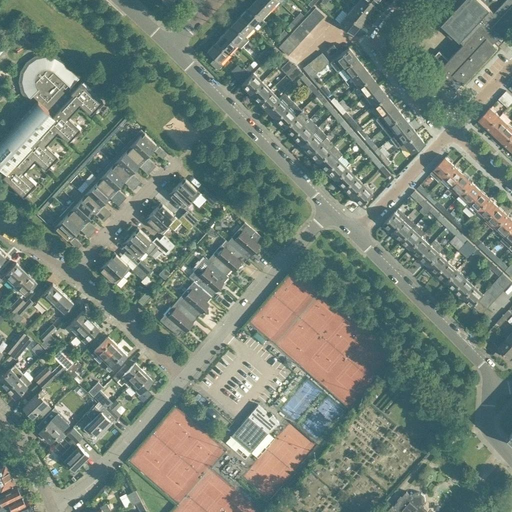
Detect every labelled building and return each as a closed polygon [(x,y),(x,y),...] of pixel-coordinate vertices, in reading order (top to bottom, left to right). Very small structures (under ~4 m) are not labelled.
[(269,9),(259,0),(254,0),(249,6),(261,18),(261,17),(269,9)] [(259,0),(269,9),(277,0),(259,0)] [(375,6),(368,0),(351,0),(350,1),(355,5),(368,15),(375,6)] [(439,51),(426,64),(435,73),(434,74),(441,81),(442,81),(447,86),(448,85),(455,92),(464,83),(499,46),(493,42),(502,33),(507,37),(511,31),(511,0),(462,0),(442,22),(445,24),(464,42),(460,47),(457,45),(454,48),(457,50),(448,59),(439,51)] [(368,15),(355,5),(347,14),(360,24),(368,15)] [(261,18),(249,6),(241,15),(253,27),(253,26),(258,30),(262,26),(262,25),(266,21),(261,17),(261,18)] [(324,15),(315,7),(311,11),(320,20),(324,15)] [(316,24),(320,20),(311,11),(307,16),(316,24)] [(299,20),(304,15),(300,12),(296,17),(299,20)] [(360,24),(347,14),(340,24),(352,34),(360,24)] [(253,27),(241,15),(232,24),(244,35),(245,35),(253,27)] [(316,24),(307,16),(303,20),(312,29),(316,24)] [(296,17),(291,22),(294,25),(299,20),(296,17)] [(29,19),(23,37),(31,39),(36,22),(29,19)] [(312,29),(303,20),(299,25),(308,33),(312,29)] [(249,39),(245,35),(244,35),(232,24),(224,33),(236,44),(241,48),(249,39)] [(304,37),(308,33),(299,25),(295,29),(304,37)] [(283,38),(288,32),(284,29),(279,35),(283,38)] [(300,42),(304,37),(295,29),(291,33),(300,42)] [(228,53),(236,44),(224,33),(216,42),(228,53)] [(295,46),(300,42),(291,33),(286,38),(295,46)] [(295,46),(286,38),(282,42),(291,51),(295,46)] [(228,53),(216,42),(208,50),(215,57),(210,62),(218,69),(223,64),(220,62),(228,53)] [(291,51),(282,42),(278,47),(287,55),(291,51)] [(333,44),(326,50),(330,55),(337,49),(333,44)] [(266,55),(271,50),(267,47),(262,52),(266,55)] [(343,67),(356,57),(348,47),(335,57),(330,61),(338,72),(343,67)] [(282,61),(286,57),(278,51),(276,56),(282,61)] [(329,62),(322,52),(317,56),(324,66),(329,62)] [(0,168),(6,173),(2,177),(24,197),(30,189),(35,184),(36,183),(24,172),(35,159),(46,169),(53,162),(58,157),(58,156),(46,145),(58,132),(68,142),(75,134),(80,129),(80,128),(68,117),(80,105),(90,114),(102,102),(103,101),(82,81),(77,86),(75,83),(79,79),(81,75),(65,60),(64,60),(64,59),(63,59),(63,58),(62,58),(61,57),(60,57),(60,56),(59,56),(58,56),(58,55),(57,55),(56,55),(56,54),(55,54),(54,54),(53,54),(52,54),(52,53),(51,53),(50,53),(49,53),(48,53),(47,53),(46,53),(45,53),(44,53),(43,53),(42,53),(41,53),(40,53),(40,54),(39,54),(38,54),(37,54),(36,55),(35,55),(34,55),(34,56),(33,56),(32,56),(32,57),(31,57),(30,58),(29,58),(29,59),(28,59),(28,60),(27,60),(27,61),(26,61),(26,62),(25,62),(25,63),(24,63),(24,64),(23,65),(23,66),(22,66),(22,67),(21,68),(21,69),(21,70),(20,70),(20,71),(20,72),(19,73),(19,74),(19,75),(19,76),(19,77),(18,77),(18,78),(18,79),(18,80),(18,81),(18,82),(18,83),(18,84),(19,84),(19,85),(19,86),(19,87),(19,88),(19,89),(20,89),(20,90),(20,91),(21,92),(21,93),(22,94),(22,95),(23,95),(23,96),(23,97),(24,97),(24,98),(25,98),(25,99),(26,99),(26,100),(27,100),(27,101),(30,98),(32,96),(38,101),(0,140),(0,168)] [(324,66),(317,56),(312,60),(320,69),(324,66)] [(351,77),(364,66),(356,57),(343,67),(351,77)] [(292,68),(296,64),(295,64),(289,59),(281,68),(286,74),(292,68)] [(320,69),(312,60),(308,64),(315,73),(320,69)] [(248,72),(254,67),(250,64),(246,69),(245,69),(248,72)] [(302,71),(300,69),(296,64),(292,68),(286,74),(292,80),(302,71)] [(315,73),(308,64),(303,68),(310,77),(315,73)] [(358,86),(371,76),(364,66),(351,77),(358,86)] [(240,81),(248,72),(245,69),(246,69),(244,67),(235,75),(240,81)] [(250,93),(262,81),(253,72),(241,84),(250,93)] [(366,96),(379,85),(371,76),(358,86),(366,96)] [(319,78),(315,81),(320,87),(323,84),(319,78)] [(259,101),(270,90),(262,81),(250,93),(259,101)] [(373,105),(386,95),(379,85),(366,96),(373,105)] [(267,110),(279,98),(270,90),(259,101),(267,110)] [(503,94),(502,95),(503,95),(511,103),(511,102),(511,95),(506,90),(503,94)] [(279,98),(267,110),(276,118),(287,107),(293,101),(284,93),(279,98)] [(381,114),(394,104),(386,95),(373,105),(381,114)] [(334,97),(331,100),(335,105),(339,102),(334,97)] [(287,107),(276,118),(284,127),(296,115),(301,110),(302,110),(293,101),(287,107)] [(381,114),(375,119),(382,128),(401,113),(394,104),(381,114)] [(488,128),(499,116),(490,107),(479,119),(488,128)] [(296,115),(284,127),(293,136),(310,119),(301,110),(296,115)] [(401,113),(382,128),(390,138),(409,123),(401,113)] [(351,123),(355,120),(350,115),(346,118),(351,123)] [(122,126),(129,118),(127,116),(119,124),(122,126)] [(508,124),(499,116),(488,128),(497,136),(508,124)] [(301,144),(319,127),(310,118),(310,119),(293,136),(301,144)] [(397,147),(403,142),(416,132),(409,123),(390,138),(397,147)] [(114,134),(122,126),(119,124),(112,132),(114,134)] [(511,137),(511,127),(508,124),(497,136),(506,144),(511,137)] [(327,136),(319,127),(301,144),(309,153),(326,137),(327,136)] [(157,145),(141,129),(134,137),(150,153),(157,145)] [(107,142),(114,134),(112,132),(105,139),(107,142)] [(424,142),(416,132),(403,142),(411,152),(424,142)] [(366,133),(362,137),(367,142),(371,139),(366,133)] [(150,153),(134,137),(126,145),(142,161),(150,153)] [(334,146),(326,137),(309,153),(318,162),(334,146)] [(100,150),(107,142),(105,139),(97,147),(100,150)] [(142,161),(126,145),(119,153),(135,168),(142,161)] [(334,146),(318,162),(326,170),(342,155),(343,154),(334,146)] [(92,158),(100,150),(97,147),(90,155),(92,158)] [(135,168),(119,153),(112,161),(128,176),(135,168)] [(85,166),(92,158),(90,155),(82,163),(85,166)] [(335,179),(347,167),(350,164),(342,155),(326,170),(335,179)] [(443,177),(456,164),(446,155),(434,168),(430,172),(440,181),(443,177)] [(128,176),(112,161),(104,169),(120,184),(128,176)] [(78,173),(85,166),(82,163),(75,171),(78,173)] [(452,185),(464,172),(456,164),(443,177),(452,185)] [(343,187),(355,176),(347,167),(335,179),(343,187)] [(120,184),(104,169),(97,177),(113,192),(120,184)] [(70,181),(78,173),(75,171),(68,179),(70,181)] [(461,194),(473,181),(464,172),(452,185),(461,193),(461,194)] [(352,196),(364,184),(355,176),(343,187),(352,196)] [(113,192),(97,177),(89,185),(105,200),(113,192)] [(200,193),(184,177),(176,185),(193,201),(200,193)] [(63,189),(70,181),(68,179),(60,187),(63,189)] [(466,206),(482,189),(473,181),(461,194),(461,193),(457,197),(466,206)] [(373,193),(364,184),(352,196),(361,205),(373,193)] [(430,192),(421,184),(417,187),(426,196),(430,192)] [(105,200),(89,185),(82,193),(98,208),(105,200)] [(193,201),(176,185),(169,194),(185,209),(193,201)] [(55,197),(63,189),(60,187),(53,195),(55,197)] [(479,210),(491,197),(482,189),(466,206),(475,214),(479,210)] [(217,200),(206,190),(201,195),(212,205),(217,200)] [(424,198),(415,190),(411,194),(420,202),(424,198)] [(438,200),(430,192),(426,196),(435,204),(438,200)] [(98,208),(82,193),(75,200),(91,216),(98,208)] [(48,205),(55,197),(53,195),(46,203),(48,205)] [(488,218),(500,205),(491,197),(479,210),(488,218)] [(91,216),(75,200),(67,208),(83,224),(91,216)] [(447,208),(438,200),(435,204),(444,212),(447,208)] [(193,225),(182,214),(178,219),(177,217),(161,202),(153,210),(169,226),(174,230),(182,222),(189,229),(193,225)] [(429,202),(425,206),(429,210),(433,206),(429,202)] [(40,213),(48,205),(46,203),(38,211),(40,213)] [(496,227),(508,214),(500,205),(488,218),(496,227)] [(393,231),(408,215),(399,206),(384,222),(393,231)] [(433,206),(429,210),(433,215),(437,210),(433,206)] [(83,224),(67,208),(60,216),(76,232),(83,224)] [(456,217),(447,208),(444,212),(453,220),(456,217)] [(187,209),(182,214),(193,225),(198,219),(187,209)] [(169,226),(153,210),(146,219),(162,234),(169,226)] [(505,235),(511,227),(511,217),(508,214),(496,227),(505,235)] [(402,239),(417,224),(408,215),(393,231),(402,239)] [(76,232),(60,216),(52,225),(56,228),(54,229),(54,230),(58,233),(59,233),(60,232),(68,240),(76,232)] [(465,225),(456,217),(453,220),(462,228),(465,225)] [(446,218),(442,223),(447,227),(451,222),(446,218)] [(244,222),(227,242),(245,257),(247,259),(257,248),(255,246),(262,237),(244,222)] [(451,222),(447,227),(451,231),(455,226),(451,222)] [(425,232),(417,224),(402,239),(411,248),(423,235),(425,232)] [(474,233),(465,225),(462,228),(470,237),(474,233)] [(154,242),(138,227),(130,235),(147,251),(152,255),(159,247),(166,254),(170,249),(161,241),(162,241),(158,238),(154,242)] [(510,247),(511,245),(511,227),(505,235),(501,239),(510,247)] [(483,241),(474,233),(470,237),(479,245),(483,241)] [(125,240),(122,243),(139,259),(147,251),(130,235),(129,234),(124,239),(125,240)] [(420,256),(431,243),(423,235),(411,248),(420,256)] [(464,235),(460,239),(464,243),(468,239),(464,235)] [(166,236),(162,241),(161,241),(170,249),(175,244),(166,236)] [(431,243),(420,256),(428,264),(440,251),(444,247),(435,239),(431,243)] [(468,239),(464,243),(469,247),(473,243),(468,239)] [(245,257),(227,242),(225,240),(209,259),(226,274),(234,266),(236,268),(245,257)] [(491,250),(483,241),(479,245),(488,253),(491,250)] [(500,258),(491,250),(488,253),(497,261),(500,258)] [(437,272),(449,260),(440,251),(428,264),(437,272)] [(482,251),(478,255),(482,259),(486,255),(482,251)] [(131,267),(114,252),(107,260),(123,275),(131,267)] [(486,255),(482,259),(487,263),(490,259),(486,255)] [(226,274),(209,259),(206,257),(189,276),(194,280),(212,296),(221,285),(219,283),(226,274)] [(509,266),(500,258),(497,261),(506,269),(509,266)] [(152,269),(141,259),(136,264),(147,274),(152,269)] [(123,275),(107,260),(99,268),(107,276),(106,277),(106,279),(109,282),(111,282),(112,280),(115,284),(123,275)] [(446,280),(458,268),(449,260),(437,272),(446,280)] [(14,284),(25,272),(15,262),(4,274),(9,278),(8,279),(14,285),(15,284),(14,284)] [(147,274),(136,264),(132,269),(143,278),(147,274)] [(466,276),(458,268),(446,280),(455,289),(466,276)] [(500,268),(496,272),(500,276),(504,272),(500,268)] [(24,293),(35,282),(25,272),(14,284),(15,284),(24,293)] [(511,280),(511,279),(504,272),(500,276),(509,284),(511,280)] [(463,297),(475,284),(466,276),(455,289),(463,297)] [(509,284),(500,276),(496,281),(505,289),(509,284)] [(204,305),(212,296),(194,280),(177,300),(197,317),(206,307),(204,305)] [(505,289),(496,281),(492,285),(500,293),(505,289)] [(54,302),(63,292),(53,283),(44,293),(37,301),(47,310),(54,302)] [(485,293),(484,293),(475,284),(463,297),(473,306),(474,305),(480,298),(484,294),(485,293)] [(500,293),(492,285),(487,289),(496,298),(500,293)] [(143,304),(153,293),(148,289),(138,300),(143,304)] [(496,298),(487,289),(484,293),(485,293),(484,294),(492,302),(496,298)] [(64,311),(73,301),(63,292),(54,302),(64,311)] [(492,302),(484,294),(480,298),(488,307),(492,302)] [(24,302),(19,296),(8,308),(13,313),(24,302)] [(34,302),(29,297),(17,311),(22,315),(34,302)] [(488,307),(480,298),(474,305),(482,313),(488,307)] [(197,317),(177,300),(160,320),(178,335),(185,326),(188,328),(197,317)] [(511,312),(508,309),(503,315),(506,319),(511,312)] [(77,333),(91,319),(82,310),(65,327),(69,331),(72,328),(77,333)] [(500,325),(506,319),(503,315),(497,322),(500,325)] [(85,342),(99,327),(91,319),(77,333),(81,337),(81,338),(85,342)] [(50,334),(57,327),(52,323),(40,336),(44,340),(50,334)] [(9,354),(26,333),(21,329),(5,350),(9,354)] [(32,339),(26,333),(9,354),(16,359),(32,339)] [(54,338),(50,334),(44,340),(40,344),(44,348),(54,338)] [(103,358),(117,344),(108,335),(93,349),(94,349),(91,353),(95,356),(98,353),(103,358)] [(511,355),(511,341),(507,337),(498,346),(493,342),(488,347),(497,356),(502,351),(510,358),(511,355)] [(112,368),(126,354),(117,344),(103,358),(108,364),(105,367),(109,371),(112,367),(112,368)] [(60,363),(51,371),(56,376),(65,368),(63,365),(70,358),(61,349),(54,357),(60,363)] [(70,358),(63,365),(65,368),(66,369),(74,361),(70,358)] [(74,361),(66,369),(74,377),(78,374),(75,370),(81,364),(76,359),(74,361)] [(130,384),(143,371),(135,363),(129,368),(125,364),(113,376),(122,385),(124,382),(129,386),(131,384),(130,384)] [(10,368),(0,377),(0,381),(6,388),(23,372),(15,364),(10,368)] [(46,366),(34,378),(38,383),(39,382),(51,371),(46,366)] [(51,371),(39,382),(44,388),(56,376),(51,371)] [(146,385),(151,379),(143,371),(130,384),(131,384),(136,390),(134,391),(138,395),(148,386),(146,385)] [(23,372),(6,388),(14,397),(26,385),(31,381),(23,372)] [(322,411),(332,400),(309,378),(299,389),(322,411)] [(103,386),(98,381),(88,390),(93,395),(103,386)] [(46,393),(43,389),(38,393),(23,407),(33,417),(38,411),(43,416),(51,407),(48,403),(42,396),(46,393)] [(120,414),(115,409),(121,404),(116,399),(110,404),(107,408),(106,408),(116,418),(120,414)] [(257,404),(230,435),(250,452),(269,430),(278,423),(271,414),(267,417),(264,413),(265,412),(257,404)] [(56,405),(40,421),(44,426),(40,431),(50,441),(62,430),(69,422),(60,412),(62,410),(56,405)] [(106,408),(107,408),(103,405),(99,409),(95,405),(86,413),(92,419),(87,424),(87,425),(84,428),(90,434),(93,431),(98,436),(116,418),(106,408)] [(83,436),(73,427),(67,433),(72,439),(76,443),(83,436)] [(74,470),(88,455),(78,446),(76,443),(72,439),(69,441),(72,444),(60,456),(64,460),(74,470)] [(428,454),(421,466),(428,470),(435,458),(428,454)] [(4,463),(0,465),(0,478),(9,473),(4,463)] [(15,484),(9,473),(0,478),(0,491),(15,484)] [(0,506),(22,496),(17,487),(3,494),(5,498),(0,500),(0,506)] [(141,500),(135,489),(127,494),(132,505),(136,503),(141,500)] [(423,506),(424,505),(424,504),(425,504),(425,503),(425,502),(426,501),(426,500),(426,499),(426,498),(425,497),(425,496),(424,495),(421,493),(420,492),(418,491),(417,491),(416,492),(415,492),(414,493),(413,494),(412,495),(412,494),(411,495),(406,491),(400,498),(399,497),(399,498),(400,499),(394,506),(393,505),(388,511),(389,511),(388,511),(425,511),(428,510),(423,506)] [(11,511),(12,511),(26,505),(22,496),(0,506),(0,511),(10,508),(11,511)] [(144,511),(147,511),(141,500),(136,503),(140,511),(144,511)] [(108,511),(111,509),(107,502),(100,506),(101,509),(94,511),(108,511)]
